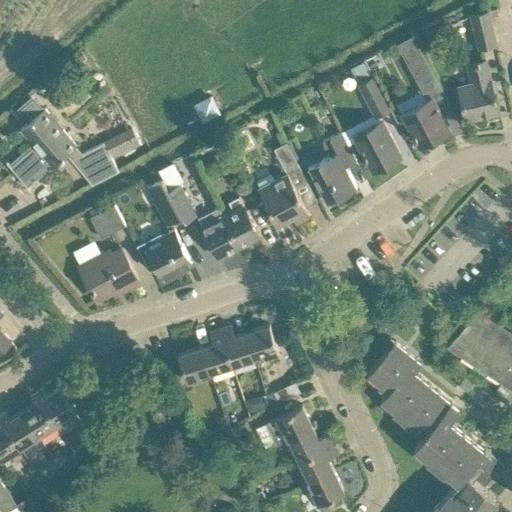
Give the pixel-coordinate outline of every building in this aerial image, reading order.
[(495,42),(495,40),(488,9),(472,13),(480,46),(495,42)] [(485,58),(468,61),(472,82),(459,85),(465,113),(466,118),(499,110),(491,77),(490,78),(485,58)] [(366,60),(350,68),(357,79),(372,72),(366,60)] [(434,99),(445,93),(430,67),(413,76),(426,98),(402,111),(419,144),(449,128),(434,99)] [(372,72),(357,79),(375,114),(390,106),(372,72)] [(77,143),(51,113),(45,106),(21,127),(41,150),(17,170),(8,159),(6,160),(30,187),(31,186),(29,184),(67,152),(93,183),(118,169),(104,140),(82,151),(76,144),(77,143)] [(352,132),(372,169),(402,153),(383,116),(352,132)] [(346,163),(357,158),(341,128),(322,138),(329,153),(308,164),(327,200),(357,184),(346,163)] [(258,186),(277,222),(293,214),(296,220),(310,213),(297,188),(308,182),(299,164),(286,140),(273,147),(285,171),(258,186)] [(235,160),(231,154),(221,159),(224,166),(235,160)] [(164,167),(172,183),(186,176),(177,160),(164,167)] [(168,226),(184,218),(168,188),(163,178),(146,186),(168,226)] [(179,182),(168,188),(184,218),(185,221),(196,214),(179,182)] [(231,209),(222,214),(238,246),(260,234),(239,193),(227,200),(231,209)] [(115,201),(89,215),(101,236),(126,222),(115,201)] [(197,215),(219,255),(238,246),(222,214),(216,204),(197,215)] [(148,247),(163,276),(192,261),(174,227),(159,235),(162,239),(148,247)] [(123,288),(140,280),(121,246),(110,252),(108,248),(79,264),(97,297),(121,284),(123,288)] [(511,387),(511,329),(479,308),(448,345),(511,387)] [(245,330),(253,356),(254,358),(279,350),(270,322),(245,330)] [(231,323),(221,326),(232,363),(253,356),(245,330),(235,334),(231,323)] [(0,350),(12,340),(0,326),(0,350)] [(214,341),(202,344),(210,370),(232,363),(221,326),(210,329),(214,341)] [(387,341),(390,343),(368,371),(389,388),(381,397),(424,432),(415,443),(458,479),(431,511),(485,511),(499,496),(485,484),(472,474),(485,459),(491,451),(451,418),(460,407),(414,370),(422,361),(391,335),(386,340),(387,341)] [(211,372),(210,370),(202,344),(178,352),(187,380),(211,372)] [(42,385),(36,389),(57,422),(63,431),(81,419),(59,385),(47,393),(42,385)] [(39,434),(57,422),(36,389),(30,393),(35,401),(23,408),(39,434)] [(274,389),(266,393),(272,404),(280,401),(274,389)] [(263,392),(243,398),(247,411),(267,405),(263,392)] [(277,443),(289,437),(313,425),(302,403),(276,415),(276,416),(266,421),(277,443)] [(6,409),(0,412),(0,413),(21,445),(39,434),(23,408),(10,416),(6,409)] [(21,445),(0,413),(0,453),(2,457),(21,445)] [(216,418),(222,429),(230,425),(224,414),(216,418)] [(230,425),(222,429),(228,440),(236,436),(230,425)] [(319,436),(313,425),(289,437),(299,458),(334,441),(329,430),(319,436)] [(75,450),(81,456),(90,447),(84,441),(75,450)] [(307,479),(308,480),(334,468),(328,456),(339,451),(334,441),(299,458),(309,478),(307,479)] [(69,457),(59,466),(65,472),(74,463),(69,457)] [(56,481),(65,472),(59,466),(51,475),(56,481)] [(344,489),(334,468),(308,480),(322,509),(333,504),(330,496),(344,489)] [(36,491),(41,497),(50,487),(45,482),(36,491)] [(266,488),(260,492),(263,498),(270,494),(266,488)]
